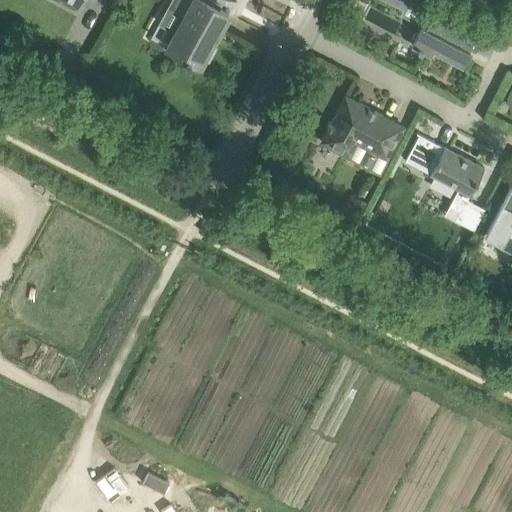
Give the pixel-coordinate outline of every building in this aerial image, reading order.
[(200,65),(228,12),(205,0),(171,0),(169,5),(184,13),(166,47),(185,57),(184,59),(189,62),(190,60),(200,65)] [(422,50),(431,54),(432,51),(462,66),(471,49),(468,48),(482,23),(439,0),(395,0),(406,5),(408,0),(409,0),(424,8),(416,21),(422,24),(412,44),(418,47),(417,49),(421,51),(422,50)] [(329,126),(323,136),(343,147),(341,152),(349,156),(356,142),(386,158),(403,126),(345,95),(331,122),(329,121),(327,125),(329,126)] [(457,188),(455,193),(448,205),(459,210),(454,219),(473,229),(484,208),(467,199),(484,167),(444,146),(443,146),(416,132),(416,133),(418,134),(404,160),(406,161),(407,158),(430,171),(429,173),(457,188)] [(511,182),(507,193),(486,230),(484,235),(489,238),(511,250),(511,182)] [(365,206),(355,200),(349,211),(360,217),(365,206)] [(169,482),(147,471),(142,482),(163,492),(169,482)] [(105,473),(95,480),(110,500),(120,493),(105,473)] [(176,511),(170,503),(160,510),(161,511),(176,511)]
